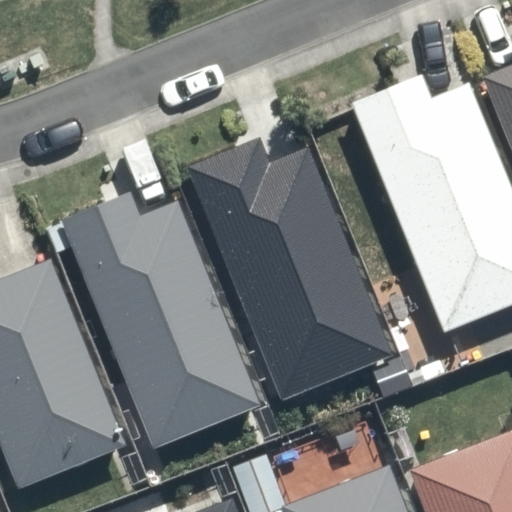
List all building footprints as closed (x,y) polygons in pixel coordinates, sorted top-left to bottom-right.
[(511,58),(476,74),(511,159),(511,58)] [(511,306),(511,180),(469,78),(430,94),(418,65),(344,96),(444,335),(511,306)] [(390,356),(308,145),(266,161),(255,132),(184,160),(278,400),(390,356)] [(263,399),(183,203),(134,222),(120,189),(56,215),(150,445),(263,399)] [(128,442),(49,256),(0,276),(0,454),(15,490),(128,442)] [(511,511),(511,416),(403,457),(423,511),(511,511)] [(412,511),(395,466),(282,509),(282,511),(412,511)] [(196,511),(240,511),(235,497),(196,511)]
